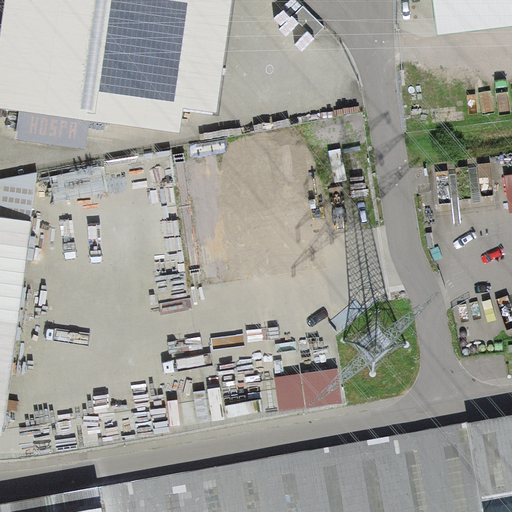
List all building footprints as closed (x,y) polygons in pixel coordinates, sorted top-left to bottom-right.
[(199,0),(6,0),(0,49),(0,101),(182,128),(199,0)] [(328,35),(296,0),(265,0),(246,17),(292,68),(328,35)] [(511,0),(446,0),(451,40),(511,32),(511,0)] [(28,222),(0,217),(0,420),(0,421),(28,222)] [(0,511),(511,511),(511,422),(98,492),(0,509),(0,511)]
